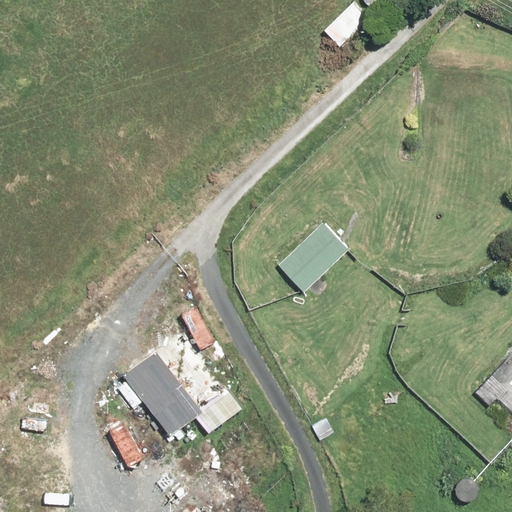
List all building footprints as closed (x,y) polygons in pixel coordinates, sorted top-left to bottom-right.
[(352,1),(321,31),(337,47),(368,17),(352,1)] [(302,293),(347,252),(322,225),(277,267),(302,293)] [(196,307),(179,316),(199,351),(215,342),(196,307)] [(203,412),(236,390),(217,361),(184,383),(203,412)] [(326,419),(311,427),(319,441),(333,433),(326,419)]
